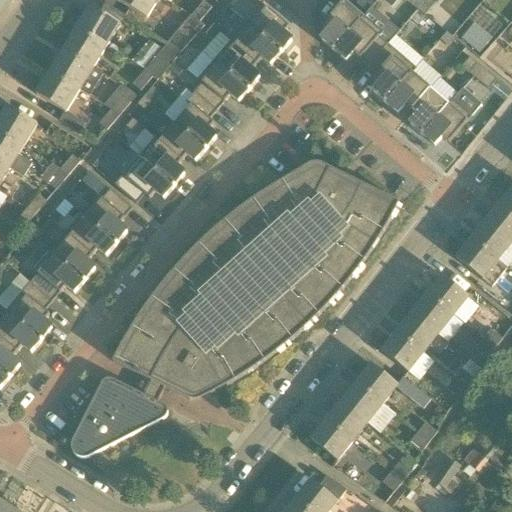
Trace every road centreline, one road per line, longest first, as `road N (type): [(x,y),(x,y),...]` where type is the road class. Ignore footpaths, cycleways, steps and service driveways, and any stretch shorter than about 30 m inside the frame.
road 1 (residential): [(6,450),(295,105),(329,99),(451,202)]
road 2 (residential): [(182,511),(210,498),(451,202)]
